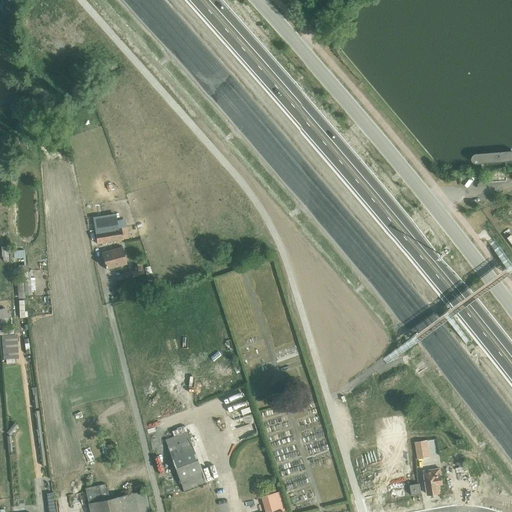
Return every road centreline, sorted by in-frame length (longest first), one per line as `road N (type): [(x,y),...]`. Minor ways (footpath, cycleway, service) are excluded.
road 1 (unclassified): [(361,511),(262,208),(81,0)]
road 2 (motorway): [(149,0),(307,177),(511,433)]
road 3 (motorway): [(511,362),(200,0)]
road 4 (unclassified): [(511,306),(258,0)]
road 5 (residential): [(109,305),(161,511)]
